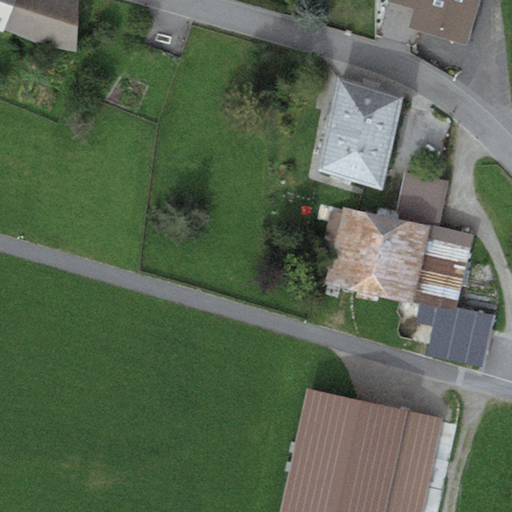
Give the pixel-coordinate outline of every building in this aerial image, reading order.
[(9,0),(0,0),(0,25),(9,0)] [(76,3),(68,0),(9,0),(0,25),(45,41),(74,46),(76,3)] [(403,0),(388,0),(379,35),(410,44),(416,23),(414,22),(419,4),(403,0)] [(403,0),(419,4),(414,22),(416,23),(465,37),(475,0),(403,0)] [(399,97),(341,78),(322,165),(381,184),(399,97)] [(435,228),(445,181),(406,173),(397,219),(346,208),(345,213),(333,210),(320,264),(332,267),(329,281),(422,301),(419,317),(437,320),(430,350),(482,361),(492,316),(452,308),(465,246),(422,236),(425,226),(435,228)] [(419,511),(440,419),(311,391),(284,511),(419,511)]
